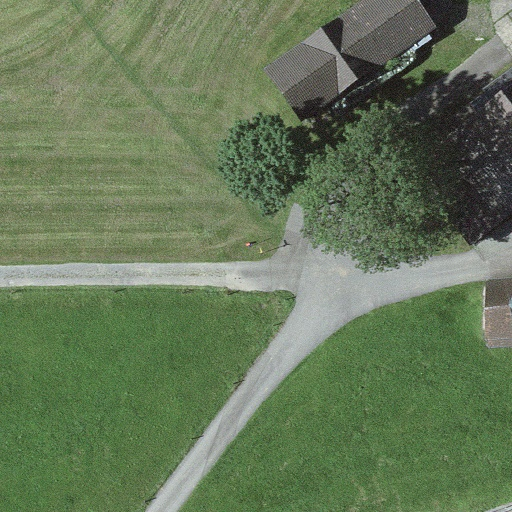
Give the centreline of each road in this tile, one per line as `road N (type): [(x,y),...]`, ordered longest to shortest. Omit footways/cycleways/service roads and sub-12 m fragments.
road 1 (track): [(339,306),(300,278),(0,283)]
road 2 (track): [(339,306),(298,336),(159,511)]
road 3 (track): [(511,263),(339,306)]
